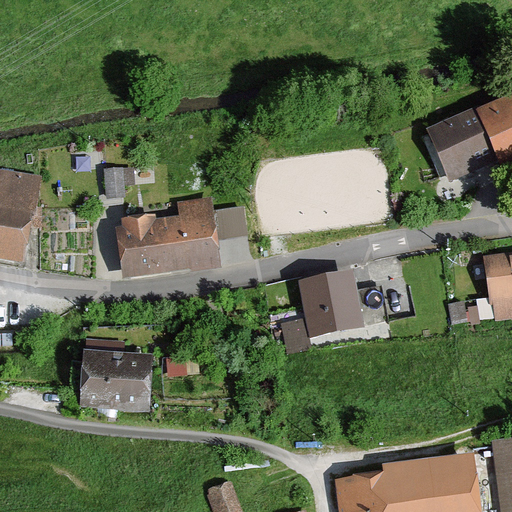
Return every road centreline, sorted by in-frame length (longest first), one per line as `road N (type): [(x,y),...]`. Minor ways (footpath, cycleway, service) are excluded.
road 1 (residential): [(0,276),(75,287),(215,283),(511,227)]
road 2 (residential): [(0,411),(85,428),(353,453),(469,429)]
